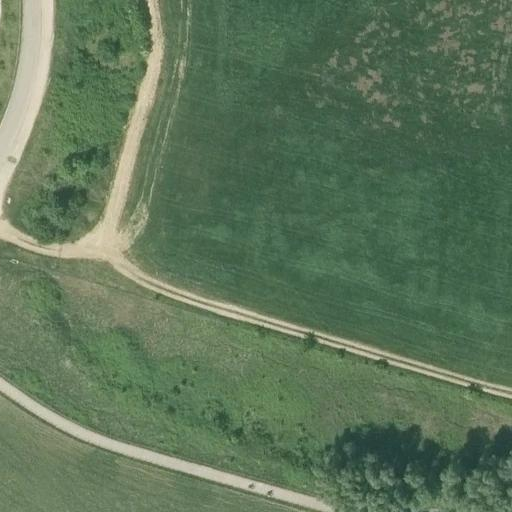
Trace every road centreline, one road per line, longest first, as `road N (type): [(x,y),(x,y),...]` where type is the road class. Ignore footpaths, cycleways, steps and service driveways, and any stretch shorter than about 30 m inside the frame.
road 1 (track): [(511,388),(92,265),(0,229)]
road 2 (unclassified): [(0,140),(29,65),(34,0)]
